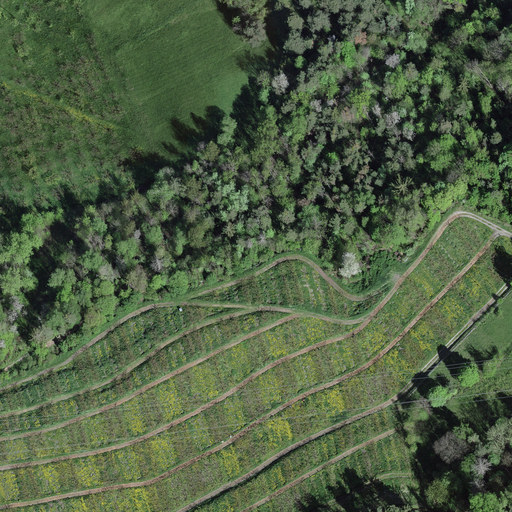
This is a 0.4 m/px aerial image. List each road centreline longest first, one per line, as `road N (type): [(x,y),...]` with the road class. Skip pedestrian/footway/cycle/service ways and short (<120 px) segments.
road 1 (track): [(511,238),(469,216),(451,222),(370,317),(345,326),(302,315),(214,343),(90,411),(0,439)]
road 2 (track): [(511,284),(384,411),(290,452),(188,511)]
road 3 (track): [(0,389),(66,362),(131,313),(178,307),(302,315)]
